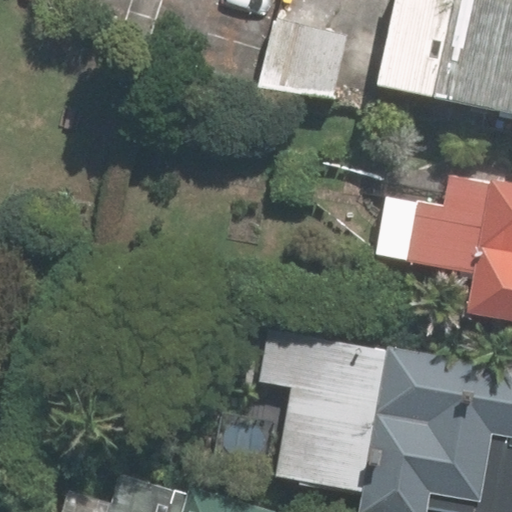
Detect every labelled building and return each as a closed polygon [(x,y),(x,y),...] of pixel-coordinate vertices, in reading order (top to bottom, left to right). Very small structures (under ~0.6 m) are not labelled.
[(511,3),(493,0),(367,0),(348,101),(511,132),(511,3)] [(341,35),(256,23),(245,94),(331,107),(341,35)] [(511,344),(511,193),(428,181),(423,212),(394,207),(383,276),(449,286),(442,333),(511,344)] [(511,511),(511,377),(507,377),(508,365),(259,338),(253,393),(274,395),(264,492),(339,500),(338,511),(511,511)] [(261,511),(115,455),(92,511),(261,511)]
